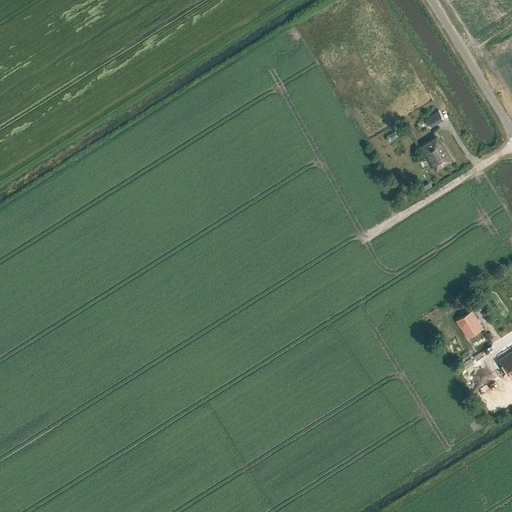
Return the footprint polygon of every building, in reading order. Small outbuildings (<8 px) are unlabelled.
[(440,124),(446,120),(442,112),(435,116),(440,124)] [(424,147),(436,168),(438,171),(453,161),(449,154),(448,155),(438,139),(424,147)] [(457,320),(468,338),(483,328),(472,310),(457,320)] [(511,350),(500,359),(511,378),(511,350)] [(511,400),(498,378),(479,390),(493,412),(511,400)]
